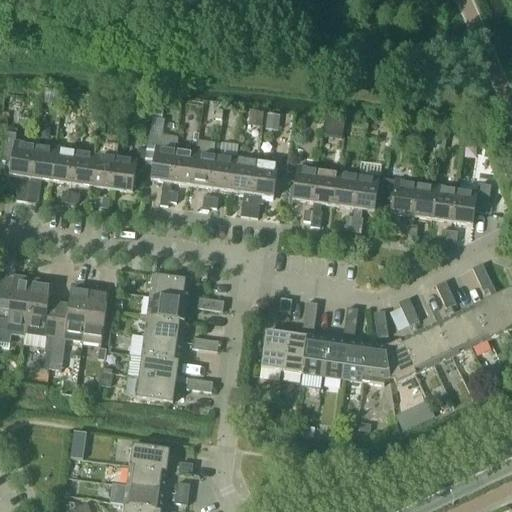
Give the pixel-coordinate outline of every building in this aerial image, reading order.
[(43,90),(41,103),(60,106),(62,93),(43,90)] [(85,98),(84,105),(98,107),(99,100),(85,98)] [(221,122),(222,112),(216,112),(214,121),(221,122)] [(263,114),(250,113),(248,127),(261,128),(263,114)] [(267,116),(266,131),(278,132),(279,118),(267,116)] [(327,117),(323,138),(341,142),(344,124),(337,123),(338,119),(327,117)] [(14,134),(5,133),(1,163),(10,164),(14,134)] [(29,190),(31,181),(35,147),(14,144),(10,178),(21,180),(20,188),(17,187),(14,203),(27,205),(27,200),(29,190)] [(111,193),(116,158),(117,149),(97,146),(96,155),(91,190),(111,193)] [(39,183),(51,184),(56,150),(35,147),(31,181),(39,183)] [(138,165),(152,167),(155,148),(146,147),(146,151),(137,150),(136,161),(139,161),(138,165)] [(170,194),(171,186),(176,151),(155,148),(150,183),(164,185),(160,208),(168,209),(168,205),(170,194)] [(51,184),(71,187),(76,153),(56,150),(51,184)] [(171,186),(192,189),(196,154),(176,151),(171,186)] [(96,155),(76,153),(71,187),(91,190),(96,155)] [(192,189),(212,191),(217,157),(196,154),(192,189)] [(237,160),(217,157),(212,191),(232,194),(237,160)] [(137,161),(116,158),(111,193),(132,196),(137,161)] [(232,194),(252,197),(257,163),(237,160),(232,194)] [(278,166),(257,163),(252,197),(273,200),(278,166)] [(292,203),(313,206),(318,171),(297,168),(292,203)] [(338,174),(318,171),(313,206),(312,213),(305,212),(303,222),(311,223),(310,228),(320,229),(322,217),(320,216),(321,207),(333,208),(338,174)] [(333,208),(353,211),(358,177),(338,174),(333,208)] [(376,200),(384,201),(387,182),(379,181),(379,180),(358,177),(353,211),(352,219),(346,219),(345,228),(351,229),(350,235),(360,237),(362,221),(360,221),(362,213),(374,214),(376,200)] [(37,191),(39,183),(31,181),(29,190),(27,200),(27,205),(37,206),(39,191),(37,191)] [(395,182),(394,183),(387,182),(384,201),(392,203),(390,216),(411,219),(416,185),(395,182)] [(431,222),(436,188),(416,185),(411,219),(431,222)] [(486,215),(490,188),(478,186),(477,193),(456,190),(451,225),(472,228),(474,213),(486,215)] [(431,222),(451,225),(456,190),(436,188),(431,222)] [(61,205),(68,206),(70,195),(62,194),(61,205)] [(177,195),(170,194),(168,205),(176,206),(177,195)] [(77,196),(70,195),(68,206),(75,207),(77,196)] [(209,210),(210,200),(203,199),(201,209),(209,210)] [(101,211),(108,212),(110,201),(103,200),(101,211)] [(209,210),(216,212),(218,201),(210,200),(209,210)] [(408,239),(415,240),(417,229),(410,228),(408,239)] [(449,244),(450,233),(443,233),(441,243),(449,244)] [(457,234),(450,233),(449,244),(456,245),(457,234)] [(487,278),(482,266),(472,271),(477,282),(487,278)] [(97,268),(95,285),(116,288),(118,271),(97,268)] [(12,335),(25,337),(33,281),(14,278),(0,276),(0,278),(0,312),(9,314),(6,334),(0,333),(0,343),(11,345),(12,335)] [(152,278),(150,299),(187,304),(190,283),(152,278)] [(487,278),(477,282),(483,294),(492,289),(487,278)] [(44,352),(52,354),(57,314),(47,313),(51,283),(33,281),(25,337),(43,339),(43,341),(46,342),(44,352)] [(450,295),(445,284),(435,288),(440,300),(450,295)] [(67,316),(57,314),(52,354),(59,355),(59,352),(80,355),(82,345),(90,289),(71,286),(67,316)] [(108,291),(90,289),(82,345),(101,347),(108,291)] [(492,300),(507,334),(511,331),(511,293),(511,291),(492,300)] [(450,295),(440,300),(446,311),(455,306),(450,295)] [(184,324),(187,304),(150,299),(147,319),(184,324)] [(197,311),(210,313),(211,302),(199,300),(197,311)] [(492,300),(473,309),(489,343),(507,334),(492,300)] [(281,301),(279,314),(290,315),(291,303),(281,301)] [(413,312),(408,301),(398,305),(403,317),(413,312)] [(224,304),(211,302),(210,313),(222,315),(224,304)] [(315,319),(317,306),(306,305),(304,317),(315,319)] [(455,317),(471,351),(489,343),(473,309),(455,317)] [(356,324),(357,312),(347,310),(345,323),(356,324)] [(413,312),(403,317),(409,328),(418,324),(413,312)] [(386,326),(384,314),(373,315),(375,328),(386,326)] [(313,331),(315,319),(304,317),(303,330),(313,331)] [(455,317),(436,326),(452,360),(471,351),(455,317)] [(147,319),(144,340),(181,345),(184,324),(147,319)] [(354,337),(356,324),(345,323),(343,335),(354,337)] [(386,326),(375,328),(377,340),(388,339),(386,326)] [(452,360),(436,326),(418,335),(434,369),(452,360)] [(261,371),(282,374),(287,337),(266,334),(261,371)] [(418,335),(399,343),(415,377),(434,369),(418,335)] [(282,374),(302,377),(307,340),(287,337),(282,374)] [(178,365),(181,345),(144,340),(141,360),(178,365)] [(302,377),(322,380),(327,342),(307,340),(302,377)] [(204,353),(206,342),(193,341),(192,351),(204,353)] [(204,353),(217,355),(218,344),(206,342),(204,353)] [(322,380),(342,382),(347,345),(327,342),(322,380)] [(399,343),(384,350),(389,383),(394,382),(396,386),(415,377),(399,343)] [(342,382),(363,385),(367,348),(347,345),(342,382)] [(389,383),(384,350),(367,348),(363,385),(384,388),(384,383),(389,383)] [(104,363),(106,352),(99,351),(97,362),(104,363)] [(141,360),(138,380),(175,385),(178,365),(141,360)] [(103,375),(101,389),(111,390),(113,376),(103,375)] [(172,406),(175,385),(138,380),(135,401),(172,406)] [(199,394),(200,383),(188,381),(186,392),(199,394)] [(199,394),(211,396),(213,385),(200,383),(199,394)] [(453,410),(446,395),(438,399),(445,413),(453,410)] [(395,419),(403,436),(412,431),(404,415),(395,419)] [(359,434),(369,435),(370,427),(359,426),(359,434)] [(132,448),(129,469),(166,474),(169,453),(132,448)] [(71,449),(70,460),(83,462),(84,451),(71,449)] [(191,477),(193,467),(180,465),(179,476),(191,477)] [(129,469),(126,489),(164,494),(166,474),(129,469)] [(177,485),(176,496),(188,498),(190,487),(177,485)] [(126,489),(124,509),(145,511),(161,511),(164,494),(126,489)] [(187,508),(188,498),(176,496),(174,506),(187,508)]
